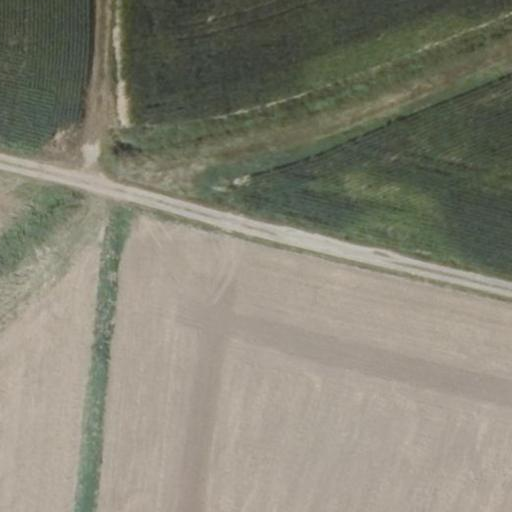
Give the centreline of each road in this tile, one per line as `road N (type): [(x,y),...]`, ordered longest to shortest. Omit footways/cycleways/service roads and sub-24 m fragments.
road 1 (track): [(0,160),(511,279)]
road 2 (track): [(94,182),(103,114),(102,0)]
